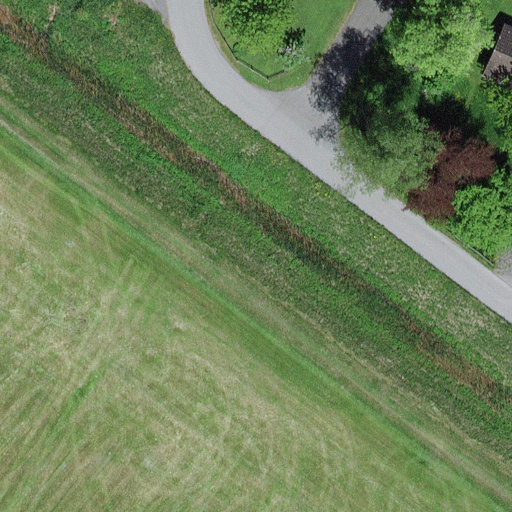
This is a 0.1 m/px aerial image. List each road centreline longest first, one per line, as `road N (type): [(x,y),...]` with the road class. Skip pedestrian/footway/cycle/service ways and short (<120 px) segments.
road 1 (track): [(0,125),(511,511)]
road 2 (unclassified): [(191,0),(200,52),(232,90),(511,306)]
